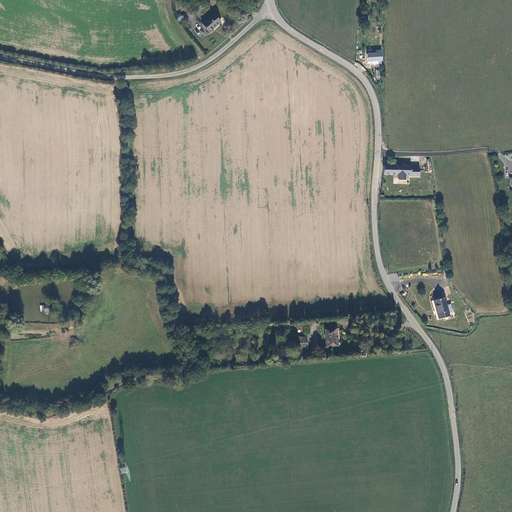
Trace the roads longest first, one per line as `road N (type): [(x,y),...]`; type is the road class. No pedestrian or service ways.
road 1 (unclassified): [(268,6),(363,78),(375,101),(377,259),(447,381),(458,474),(453,511)]
road 2 (unclassified): [(0,57),(126,79),(171,74),(211,58),(268,6)]
